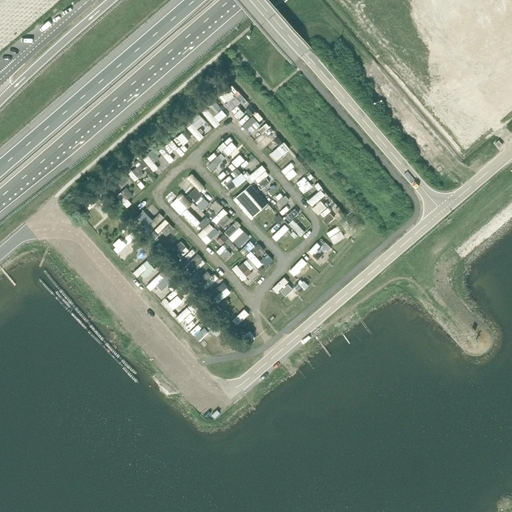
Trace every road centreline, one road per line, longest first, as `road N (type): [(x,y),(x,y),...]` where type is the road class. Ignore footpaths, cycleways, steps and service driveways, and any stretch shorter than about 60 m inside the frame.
road 1 (unclassified): [(33,231),(81,238),(207,382),(227,387),(253,375),(442,211)]
road 2 (motorway): [(0,198),(231,0)]
road 3 (unclassified): [(442,211),(258,0)]
road 4 (motorway): [(195,0),(0,169)]
road 5 (motorway): [(112,0),(0,102)]
